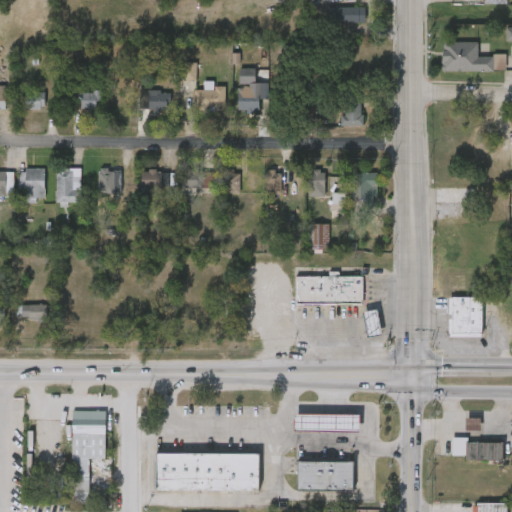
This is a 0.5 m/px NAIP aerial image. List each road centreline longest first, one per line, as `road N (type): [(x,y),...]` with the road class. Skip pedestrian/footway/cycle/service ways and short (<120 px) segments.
road 1 (residential): [(4,142),(410,143)]
road 2 (secondary): [(383,376),(0,373)]
road 3 (secondary): [(410,0),(408,366)]
road 4 (tertiary): [(408,366),(408,511)]
road 5 (residential): [(131,374),(131,511)]
road 6 (secondary): [(383,376),(408,389),(511,396)]
road 7 (secondary): [(511,362),(408,366),(383,376)]
